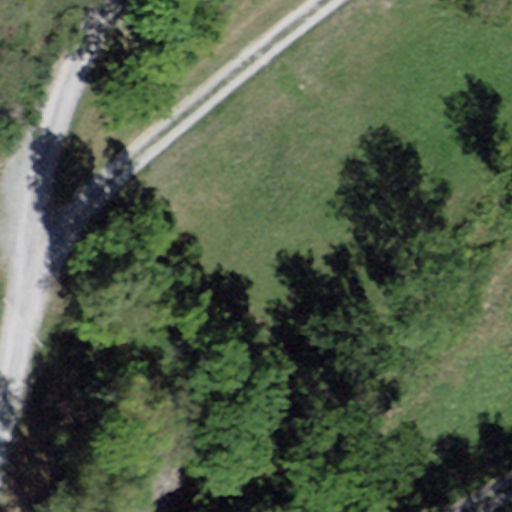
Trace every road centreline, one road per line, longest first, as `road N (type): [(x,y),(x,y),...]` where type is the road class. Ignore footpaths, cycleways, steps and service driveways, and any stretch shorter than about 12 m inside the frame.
road 1 (track): [(119,0),(49,140),(23,250),(14,363),(0,413)]
road 2 (track): [(335,0),(0,269)]
